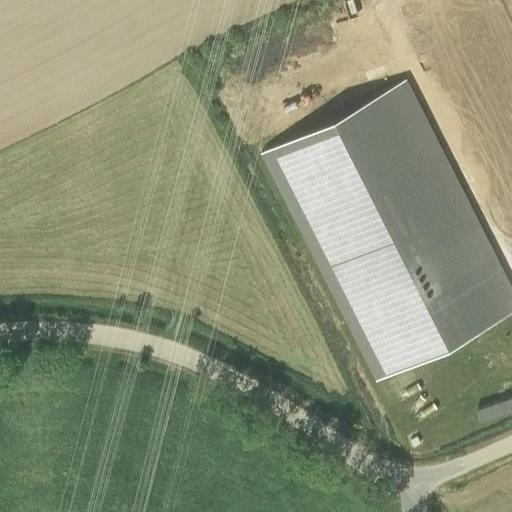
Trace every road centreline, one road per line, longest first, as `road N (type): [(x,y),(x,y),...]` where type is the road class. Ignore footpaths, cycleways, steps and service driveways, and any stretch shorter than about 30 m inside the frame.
road 1 (unclassified): [(399,490),(268,403),(155,351),(42,334),(0,344)]
road 2 (unclassified): [(511,443),(399,490)]
